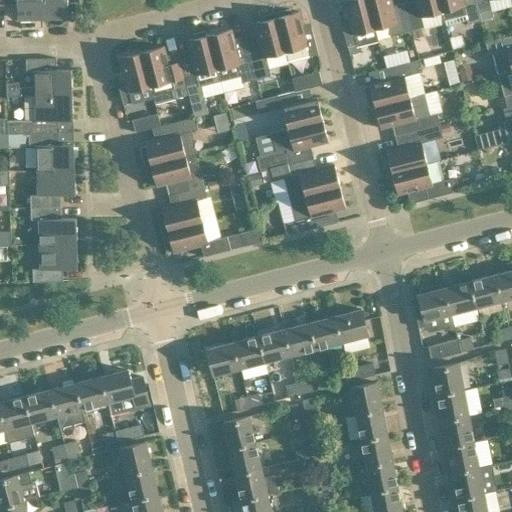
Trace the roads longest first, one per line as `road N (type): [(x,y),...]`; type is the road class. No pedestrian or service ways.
road 1 (residential): [(157,312),(93,43)]
road 2 (residential): [(435,511),(385,246)]
road 3 (residential): [(385,246),(321,0)]
road 4 (residential): [(157,312),(385,246)]
road 5 (residential): [(206,511),(157,312)]
road 6 (residential): [(93,43),(262,0)]
road 7 (residential): [(0,351),(157,312)]
road 8 (residential): [(385,246),(511,215)]
